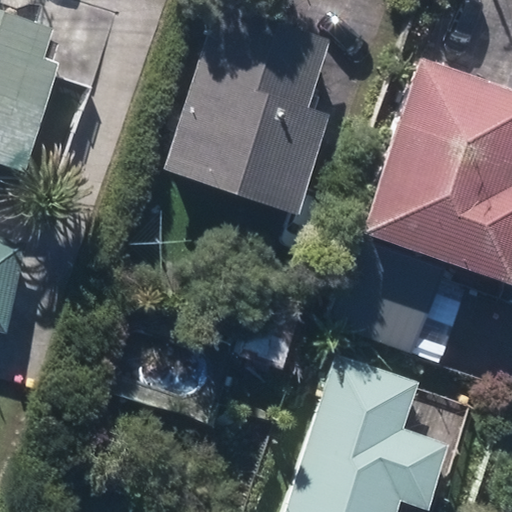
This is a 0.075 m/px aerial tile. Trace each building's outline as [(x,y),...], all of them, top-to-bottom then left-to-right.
[(205,12),(149,171),(277,216),(311,119),(287,111),(309,48),(205,12)] [(38,31),(0,17),(0,170),(1,171),(38,66),(27,62),(38,31)] [(511,99),(408,60),(342,236),(482,289),(511,208),(511,196),(485,187),(511,116),(511,99)] [(0,300),(12,244),(0,241),(0,300)] [(406,384),(326,356),(269,511),(376,511),(382,499),(411,509),(434,446),(390,431),(406,384)]
